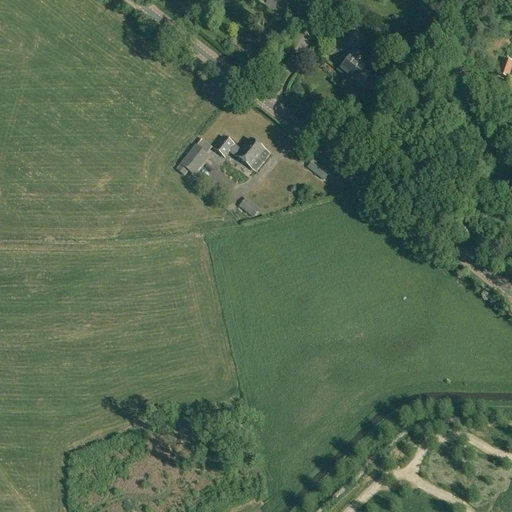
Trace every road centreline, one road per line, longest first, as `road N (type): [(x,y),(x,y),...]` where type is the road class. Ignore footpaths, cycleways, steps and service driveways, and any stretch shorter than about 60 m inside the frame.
road 1 (primary): [(511,294),(267,103)]
road 2 (unknown): [(511,388),(406,391),(379,405),(271,511)]
road 3 (primary): [(267,103),(133,0)]
road 4 (track): [(511,129),(374,169),(365,179)]
